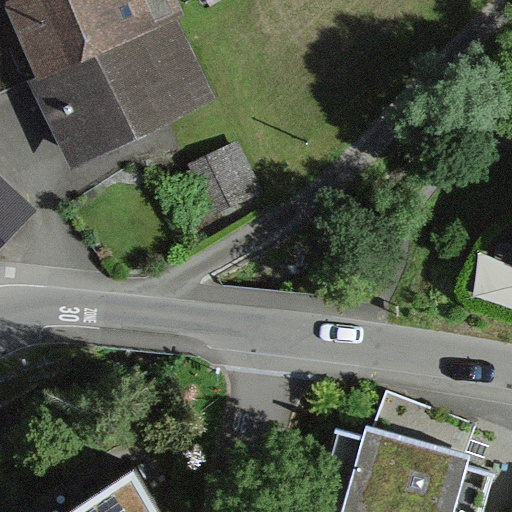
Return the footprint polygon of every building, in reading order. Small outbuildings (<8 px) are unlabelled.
[(159,0),(18,0),(49,71),(168,20),(159,0)] [(168,20),(49,71),(82,146),(201,95),(168,20)] [(0,189),(0,238),(25,214),(0,189)] [(365,436),(332,426),(308,511),(484,511),(495,474),(468,467),(471,456),(368,427),(365,436)] [(167,511),(146,477),(89,511),(167,511)]
